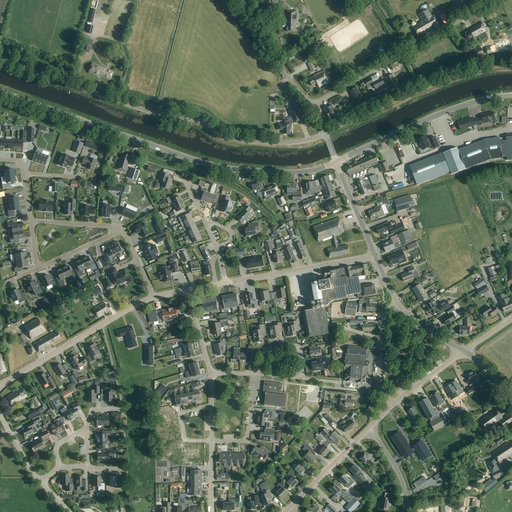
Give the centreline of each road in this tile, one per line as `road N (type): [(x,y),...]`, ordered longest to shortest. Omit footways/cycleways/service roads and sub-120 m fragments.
road 1 (tertiary): [(336,162),(296,172),(229,169),(0,92)]
road 2 (unclassified): [(325,133),(282,143),(230,138),(191,118),(150,112),(0,59)]
road 3 (unclassified): [(310,106),(485,5)]
road 4 (track): [(325,133),(455,77),(511,68)]
road 5 (tertiary): [(336,162),(451,109),(511,95)]
road 6 (unclassified): [(0,383),(153,296)]
road 7 (unclassified): [(225,283),(375,257)]
road 8 (residential): [(255,374),(254,353),(295,346),(301,378),(257,374)]
road 9 (unclassified): [(310,106),(225,0)]
road 10 (unclassified): [(370,427),(285,511)]
